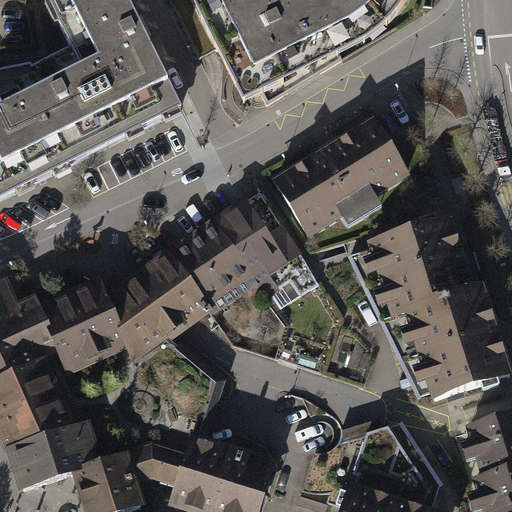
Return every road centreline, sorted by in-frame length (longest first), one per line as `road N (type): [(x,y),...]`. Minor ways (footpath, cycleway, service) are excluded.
road 1 (residential): [(129,279),(199,340),(359,406),(369,428)]
road 2 (residential): [(473,28),(409,54),(235,157)]
road 3 (residential): [(235,157),(150,0)]
road 4 (primary): [(473,28),(494,149),(511,190)]
road 5 (residential): [(235,157),(102,215)]
